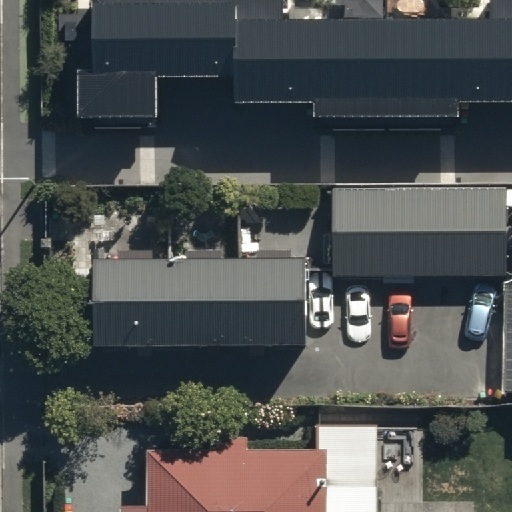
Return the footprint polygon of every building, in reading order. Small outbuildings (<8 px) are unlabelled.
[(88,90),(88,126),(165,126),(165,86),(236,85),(236,114),(322,113),(322,128),(464,128),(464,113),(511,112),(511,4),(492,4),(492,25),(284,26),(284,0),(241,1),(240,0),(156,0),(157,1),(99,1),(99,90),(88,90)] [(507,187),(332,186),(331,274),(506,275),(507,187)] [(304,256),(93,255),(93,345),(303,345),(304,256)] [(511,279),(503,279),(503,394),(511,393),(511,279)] [(148,454),(147,510),(123,510),(122,511),(378,511),(378,430),(319,430),(319,453),(250,453),(250,440),(211,440),(211,454),(148,454)]
